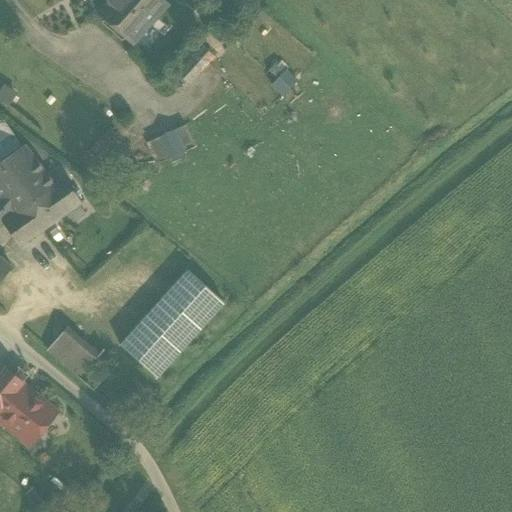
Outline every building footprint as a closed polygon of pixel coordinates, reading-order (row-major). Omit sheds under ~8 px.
[(160,0),(109,0),(98,13),(132,44),(166,6),(160,0)] [(189,49),(206,65),(214,56),(197,40),(189,49)] [(189,49),(171,68),(188,84),(206,65),(189,49)] [(268,70),(276,77),(269,86),(282,95),(297,76),(275,60),(268,70)] [(15,95),(2,88),(0,92),(0,101),(9,106),(15,95)] [(194,147),(184,126),(149,143),(159,164),(194,147)] [(23,146),(15,135),(14,136),(11,138),(7,138),(0,142),(0,200),(11,217),(55,187),(54,185),(26,144),(23,146)] [(11,217),(5,222),(6,223),(3,226),(19,246),(81,205),(63,179),(54,185),(55,187),(11,217)] [(0,200),(0,228),(3,226),(6,223),(5,222),(11,217),(0,200)] [(0,258),(0,281),(11,268),(0,258)] [(187,270),(120,346),(156,379),(224,303),(187,270)] [(93,357),(65,332),(48,351),(78,378),(95,359),(93,357)] [(101,348),(93,357),(95,359),(78,378),(92,391),(117,363),(101,348)] [(57,413),(0,364),(0,423),(28,447),(57,413)]
